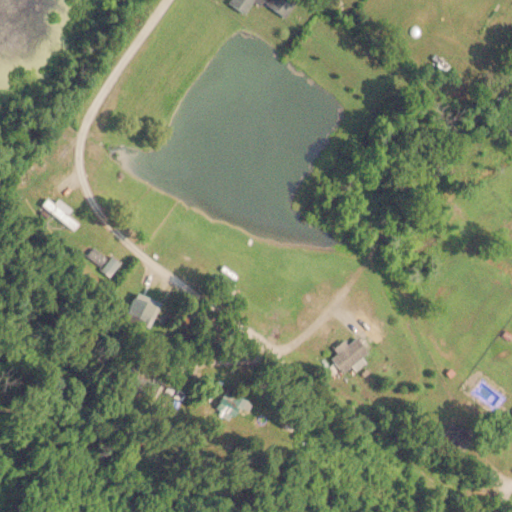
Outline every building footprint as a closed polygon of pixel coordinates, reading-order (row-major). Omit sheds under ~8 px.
[(251,0),(257,5),(260,0),(227,0),(226,2),(242,13),(251,0)] [(266,0),(264,3),(282,16),(293,0),(266,0)] [(70,208),(55,198),(52,202),(45,197),(39,205),(71,229),(76,222),(66,214),(70,208)] [(99,271),(109,276),(117,261),(107,256),(99,271)] [(157,300),(133,291),(121,321),(145,330),(157,300)] [(340,372),(368,350),(356,335),(328,357),(340,372)] [(160,384),(134,372),(127,387),(153,400),(160,384)] [(248,403),(224,390),(213,408),(234,420),(241,407),(245,409),(248,403)] [(438,438),(453,448),(464,432),(450,422),(438,438)]
